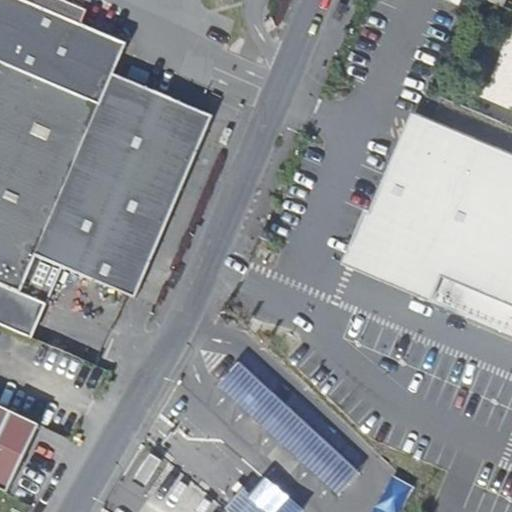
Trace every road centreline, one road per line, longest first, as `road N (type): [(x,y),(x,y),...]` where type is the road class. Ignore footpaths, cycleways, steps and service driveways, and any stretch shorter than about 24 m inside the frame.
road 1 (residential): [(72,511),(184,322),(311,0)]
road 2 (unknown): [(119,433),(0,375)]
